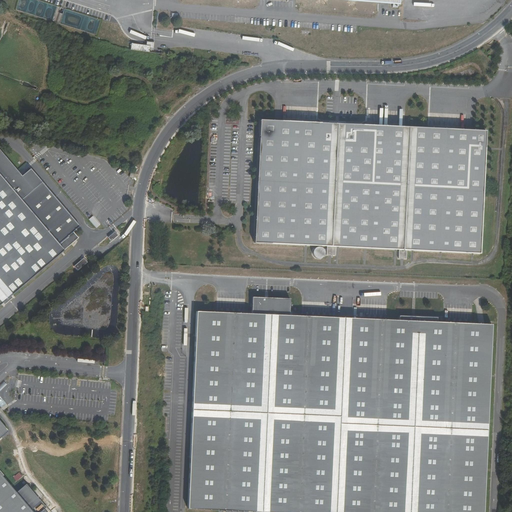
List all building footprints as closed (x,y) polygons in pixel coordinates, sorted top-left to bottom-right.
[(89,32),(95,35),(100,21),(94,19),(89,32)] [(254,243),(327,246),(327,255),(335,255),(336,246),(399,250),(399,258),(406,259),(407,250),(480,254),(487,131),(260,119),(254,243)] [(0,303),(2,302),(4,305),(13,297),(10,295),(63,250),(78,238),(72,231),(79,226),(30,168),(21,175),(0,150),(0,303)] [(92,216),(88,219),(96,228),(100,224),(92,216)] [(107,237),(111,241),(117,235),(114,231),(107,237)] [(322,247),(321,247),(319,247),(318,247),(316,247),(315,248),(314,249),(314,250),(313,251),(313,253),(313,254),(314,255),(314,256),(315,257),(317,258),(318,258),(319,258),(321,258),(322,258),(323,257),(324,256),(325,255),(325,253),(325,252),(324,250),(324,249),(323,248),(322,247)] [(83,257),(73,266),(77,270),(87,262),(83,257)] [(482,511),(491,325),(436,322),(436,317),(399,316),(399,320),(289,315),(290,298),(252,297),(252,313),(197,311),(187,508),(282,511),(482,511)] [(0,511),(47,511),(43,508),(38,511),(32,511),(30,509),(41,501),(26,483),(15,492),(0,473),(0,436),(8,430),(0,420),(0,511)]
